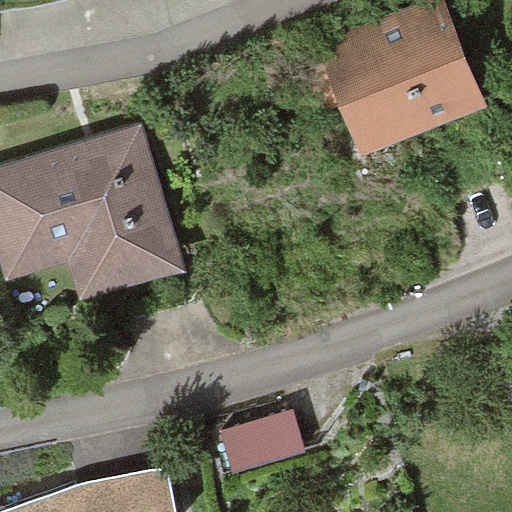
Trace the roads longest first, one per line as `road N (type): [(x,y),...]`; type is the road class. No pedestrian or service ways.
road 1 (residential): [(511,282),(0,430)]
road 2 (residential): [(0,72),(160,51),(292,0)]
